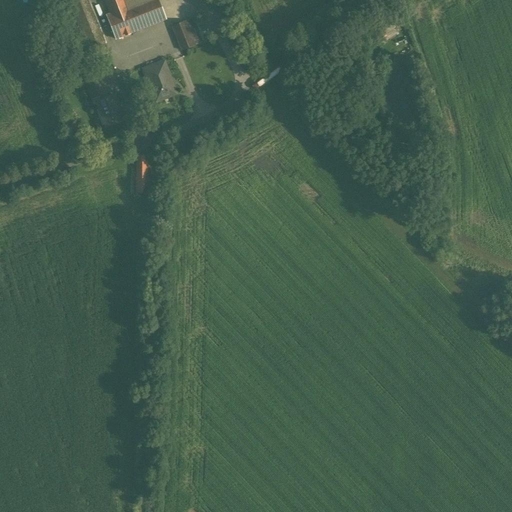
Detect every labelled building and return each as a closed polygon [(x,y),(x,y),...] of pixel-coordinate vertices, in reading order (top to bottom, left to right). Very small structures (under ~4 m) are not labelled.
[(87,0),(75,0),(69,2),(88,50),(105,43),(87,0)] [(104,0),(110,14),(127,7),(124,0),(104,0)] [(165,20),(157,0),(144,0),(127,7),(110,14),(106,15),(116,39),(165,20)] [(172,26),(181,50),(200,43),(190,19),(172,26)] [(150,89),(155,102),(176,94),(164,62),(147,68),(154,88),(150,89)] [(96,102),(108,98),(99,75),(84,80),(94,103),(96,102)] [(108,98),(96,102),(106,127),(124,120),(114,95),(108,98)] [(147,156),(137,155),(136,194),(146,194),(147,156)]
